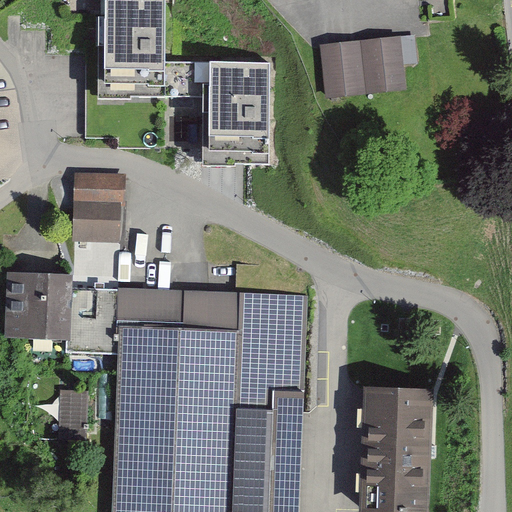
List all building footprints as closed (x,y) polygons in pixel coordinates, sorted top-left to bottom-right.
[(162,0),(96,0),(96,30),(96,104),(204,104),(204,151),(204,160),(268,160),(269,61),(163,60),(162,0)] [(96,104),(96,30),(86,30),(86,139),(121,140),(121,151),(204,151),(204,104),(96,104)] [(418,32),(320,43),(326,98),(406,90),(403,67),(421,65),(418,32)] [(130,178),(81,176),(79,249),(127,250),(130,178)] [(305,290),(9,277),(6,338),(81,341),(80,355),(123,357),(115,511),(238,511),(243,417),(275,419),(271,511),(304,511),(309,413),(299,412),(305,290)] [(438,511),(440,392),(373,391),(371,511),(438,511)] [(96,396),(65,392),(58,440),(89,444),(96,396)]
